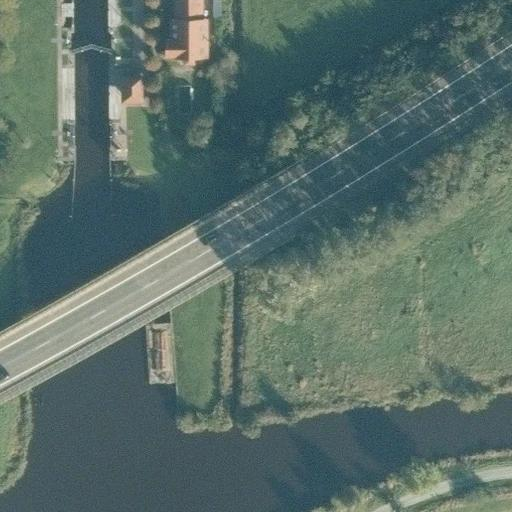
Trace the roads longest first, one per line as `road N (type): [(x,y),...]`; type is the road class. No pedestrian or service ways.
road 1 (primary): [(0,365),(270,217),(511,62)]
road 2 (unclassified): [(389,511),(460,482),(511,476)]
